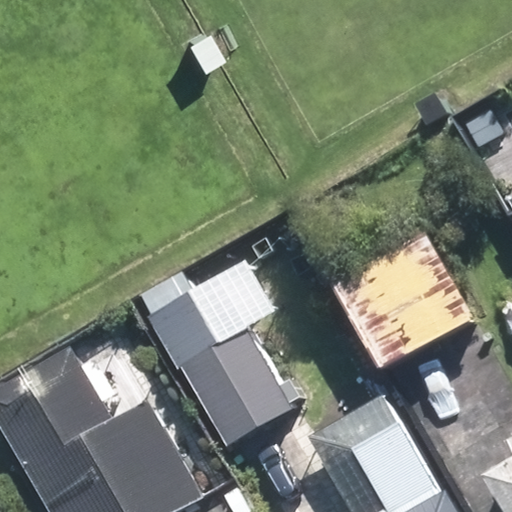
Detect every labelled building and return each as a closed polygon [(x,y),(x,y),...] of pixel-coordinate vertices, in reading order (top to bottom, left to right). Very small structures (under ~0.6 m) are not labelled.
[(216,71),(200,41),(178,52),(195,82),(216,71)] [(429,132),(449,121),(439,101),(418,113),(429,132)] [(394,377),(487,323),(437,236),(345,290),(394,377)] [(303,414),(255,332),(231,346),(189,274),(147,299),(159,318),(154,323),(184,373),(186,372),(236,454),(303,414)] [(0,419),(53,511),(196,511),(213,503),(156,407),(119,428),(76,354),(0,398),(0,419)] [(463,511),(455,498),(451,501),(409,429),(333,472),(356,511),(463,511)] [(511,511),(511,479),(491,491),(502,511),(511,511)]
